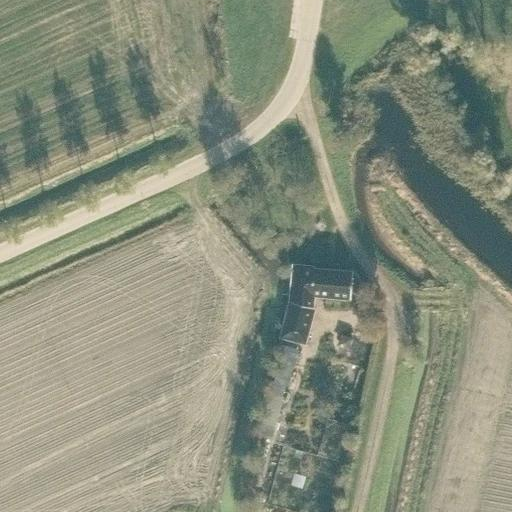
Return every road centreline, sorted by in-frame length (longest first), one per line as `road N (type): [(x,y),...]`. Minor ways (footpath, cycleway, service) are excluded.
road 1 (track): [(356,511),(391,318),(337,207),(293,85)]
road 2 (tertiary): [(0,256),(225,154),(259,130),(293,85),(312,0)]
